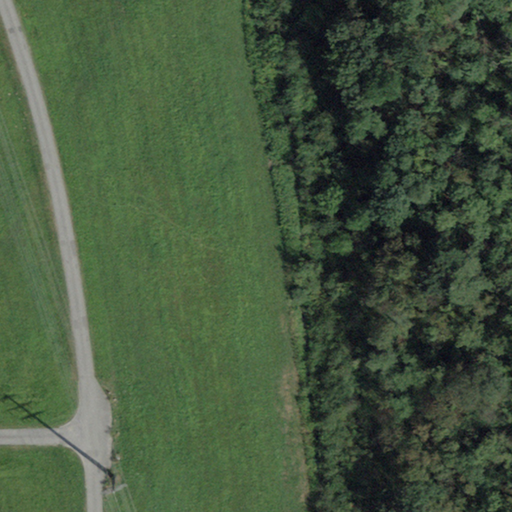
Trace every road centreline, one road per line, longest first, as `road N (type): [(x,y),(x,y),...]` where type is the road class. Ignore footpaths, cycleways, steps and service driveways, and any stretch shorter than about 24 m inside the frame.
road 1 (unclassified): [(2,0),(57,191),(94,435)]
road 2 (track): [(511,278),(459,225),(423,159),(399,71),(433,0)]
